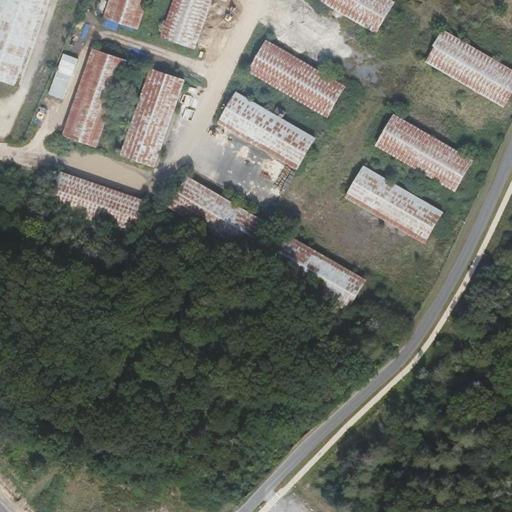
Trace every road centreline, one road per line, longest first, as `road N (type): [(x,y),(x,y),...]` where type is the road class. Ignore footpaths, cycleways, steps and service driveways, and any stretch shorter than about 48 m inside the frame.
road 1 (unclassified): [(244,511),(410,371),(511,157)]
road 2 (unclassified): [(0,159),(45,158),(162,192)]
road 3 (unclassified): [(83,29),(225,72)]
